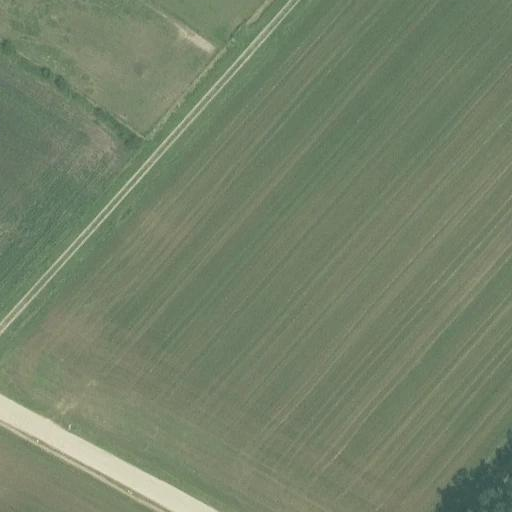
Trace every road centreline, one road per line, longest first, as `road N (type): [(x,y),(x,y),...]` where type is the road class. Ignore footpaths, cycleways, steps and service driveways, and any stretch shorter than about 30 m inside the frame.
road 1 (track): [(0,337),(298,0)]
road 2 (track): [(184,511),(0,409)]
